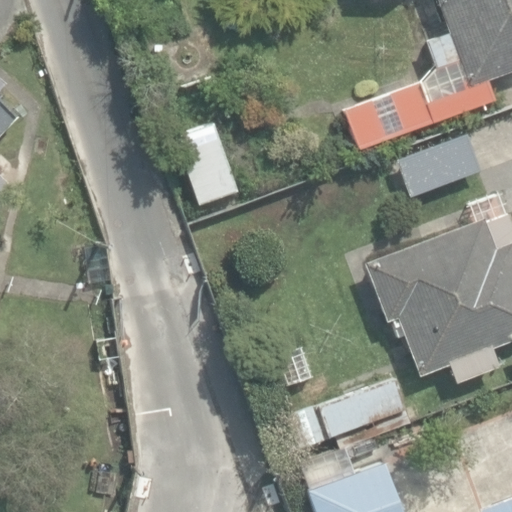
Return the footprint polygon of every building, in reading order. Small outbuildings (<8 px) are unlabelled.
[(340,109),(355,148),(490,98),(482,79),(511,67),(511,0),(432,0),(445,31),(421,40),(430,65),(417,81),(340,109)] [(0,130),(14,115),(0,101),(0,83),(1,82),(0,81),(0,130)] [(168,130),(193,205),(233,192),(208,117),(168,130)] [(397,172),(408,203),(471,180),(459,149),(397,172)] [(306,190),(317,214),(385,183),(375,159),(306,190)] [(444,364),(451,381),(495,364),(488,346),(511,336),(511,254),(511,253),(511,252),(511,229),(504,209),(500,210),(493,190),(465,201),(472,219),(361,262),(382,320),(391,316),(414,375),(444,364)] [(270,353),(283,386),(308,377),(296,344),(270,353)] [(283,414),(292,448),(401,410),(390,377),(283,414)]
